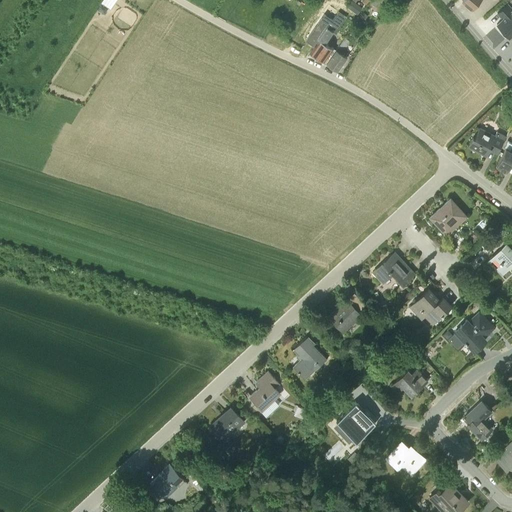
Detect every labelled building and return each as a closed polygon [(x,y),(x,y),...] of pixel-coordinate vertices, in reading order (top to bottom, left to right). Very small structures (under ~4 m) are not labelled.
[(102,0),(101,2),(110,8),(115,0),(102,0)] [(463,0),(471,8),(472,7),(474,9),(478,5),(476,3),(479,0),(463,0)] [(362,7),(357,4),(353,11),(357,14),(362,7)] [(503,19),(497,24),(509,37),(511,34),(511,9),(507,4),(497,13),(503,19)] [(362,13),(358,18),(362,22),(366,16),(362,13)] [(328,28),(326,27),(310,52),(310,53),(324,62),(332,49),(324,44),(332,31),(328,28)] [(338,70),(347,56),(342,53),(350,41),(345,37),(327,63),(338,70)] [(494,136),(479,128),(474,138),(472,137),(467,147),(486,157),(491,148),(498,151),(506,137),(497,132),(494,136)] [(511,165),(511,148),(510,152),(505,149),(496,167),(506,172),(510,165),(511,165)] [(448,236),(454,230),(452,228),(465,216),(450,199),(430,217),(448,236)] [(502,225),(495,231),(501,237),(508,231),(502,225)] [(501,274),(511,264),(511,250),(505,243),(488,260),(501,274)] [(402,285),(414,274),(394,252),(372,272),(383,283),(392,275),(402,285)] [(439,300),(428,288),(409,306),(421,319),(424,315),(432,324),(451,307),(442,297),(439,300)] [(353,293),(347,299),(328,316),(343,333),(362,315),(358,311),(362,308),(365,305),(353,293)] [(386,304),(380,306),(382,312),(388,310),(386,304)] [(493,327),(478,312),(469,320),(467,318),(454,330),(473,351),(485,339),(483,337),(493,327)] [(304,379),(326,359),(306,337),(293,349),(297,354),(295,356),(299,360),(292,366),(304,379)] [(428,380),(416,368),(411,373),(408,369),(391,385),(397,392),(403,387),(411,396),(428,380)] [(262,410),(281,393),(275,387),(279,384),(268,372),(256,383),(260,387),(249,397),(262,410)] [(481,440),(493,429),(484,419),(492,412),(481,400),(464,416),(469,422),(466,425),(481,440)] [(375,423),(355,402),(336,420),(356,441),(375,423)] [(223,442),(245,422),(230,407),(209,427),(223,442)] [(313,431),(309,435),(314,440),(318,437),(313,431)] [(412,450),(401,441),(385,458),(397,470),(401,466),(411,474),(425,458),(414,448),(412,450)] [(511,441),(495,458),(506,469),(509,466),(511,468),(511,441)] [(228,453),(223,448),(214,456),(219,462),(228,453)] [(182,477),(170,464),(164,470),(163,469),(151,481),(165,497),(177,485),(175,484),(182,477)] [(447,511),(456,511),(467,503),(459,495),(460,494),(449,483),(430,500),(441,511),(443,511),(446,510),(447,511)]
